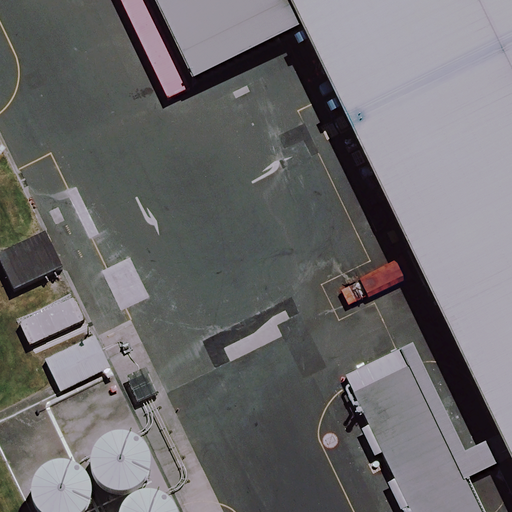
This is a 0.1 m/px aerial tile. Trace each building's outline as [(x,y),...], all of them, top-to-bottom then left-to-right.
[(511,0),(261,0),(511,509),(511,0)] [(0,250),(0,267),(11,294),(61,272),(44,232),(0,250)] [(97,337),(39,365),(53,392),(111,363),(97,337)] [(93,463),(92,469),(93,474),(94,480),(96,485),(99,489),(103,493),(107,497),(112,499),(118,501),(123,501),(128,501),(134,500),(139,497),(144,494),(147,491),(151,486),(153,481),(155,476),(155,471),(155,465),(154,460),(152,455),(149,450),(145,446),(140,443),(135,440),(130,439),(125,438),(119,438),(114,440),(109,442),(104,445),(100,449),(97,453),(94,458),(93,463)] [(28,491),(28,497),(28,502),(29,508),(31,511),(87,511),(89,509),(90,504),(91,499),(90,493),(89,488),(87,483),(84,478),(80,474),(76,471),(71,468),(65,467),(60,466),(54,467),(49,468),(44,470),(39,473),(35,477),(32,481),(30,486),(28,491)] [(179,511),(175,507),(171,504),(166,502),(160,500),(155,499),(150,500),(144,501),(139,503),(135,506),(131,510),(129,511),(179,511)]
